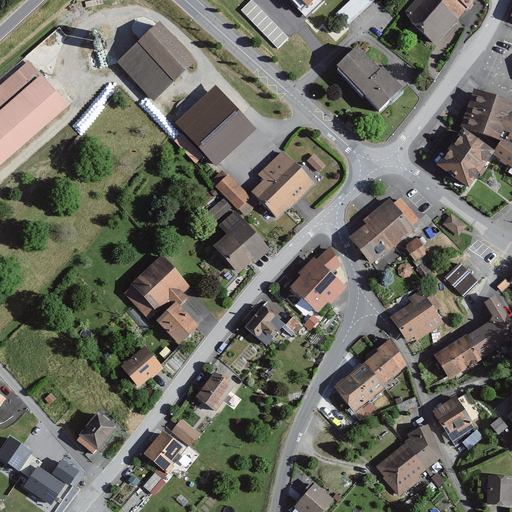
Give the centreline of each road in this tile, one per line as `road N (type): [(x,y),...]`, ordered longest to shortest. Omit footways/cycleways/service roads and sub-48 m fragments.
road 1 (residential): [(328,213),(77,511)]
road 2 (tertiary): [(374,169),(184,0)]
road 3 (residential): [(357,306),(383,319),(412,362),(473,511)]
road 4 (tertiary): [(276,511),(292,443),(357,306)]
road 5 (residential): [(503,0),(390,157)]
road 6 (residential): [(390,157),(511,242)]
